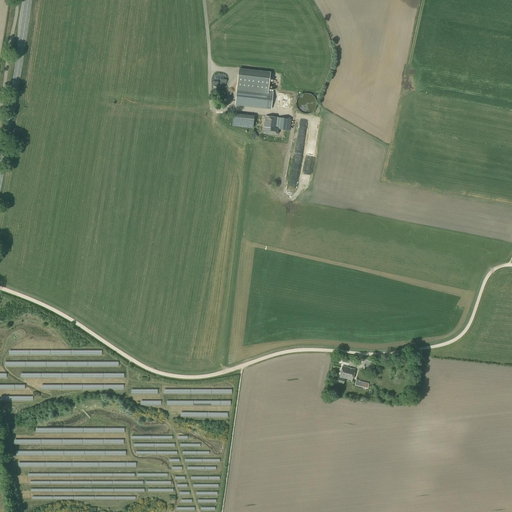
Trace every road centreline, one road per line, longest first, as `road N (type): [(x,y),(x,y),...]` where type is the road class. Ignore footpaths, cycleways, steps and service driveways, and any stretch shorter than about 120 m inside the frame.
road 1 (track): [(241,366),(291,350),(384,355),(448,343),(469,324),(486,276),(507,264)]
road 2 (track): [(241,366),(170,376),(0,287)]
road 3 (unclassified): [(290,201),(234,157),(218,131),(204,0)]
road 4 (primary): [(0,170),(27,0)]
